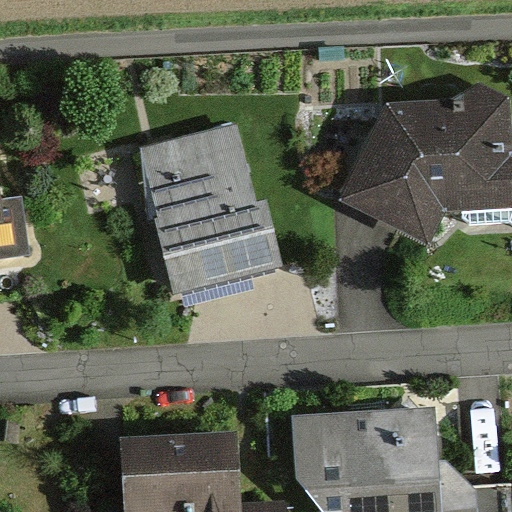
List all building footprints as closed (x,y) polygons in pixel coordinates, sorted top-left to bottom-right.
[(511,153),(497,154),(496,97),(381,101),(330,211),(425,249),(449,206),(511,206),(511,153)] [(257,209),(237,130),(140,154),(158,225),(149,227),(168,303),(282,274),(265,207),(257,209)] [(0,200),(0,262),(28,259),(21,198),(0,200)] [(466,511),(461,416),(287,423),(288,498),(299,511),(466,511)] [(231,502),(229,446),(118,449),(119,511),(270,511),(270,500),(231,502)]
